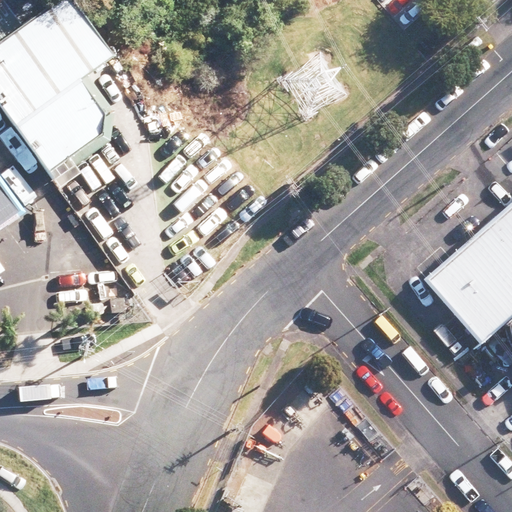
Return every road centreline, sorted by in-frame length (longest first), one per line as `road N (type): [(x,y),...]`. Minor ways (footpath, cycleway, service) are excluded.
road 1 (unclassified): [(511,506),(302,258)]
road 2 (tertiary): [(302,258),(511,73)]
road 3 (tertiary): [(185,403),(302,258)]
road 4 (tertiary): [(10,409),(71,394),(185,403)]
road 5 (tertiary): [(153,483),(108,451),(10,409)]
